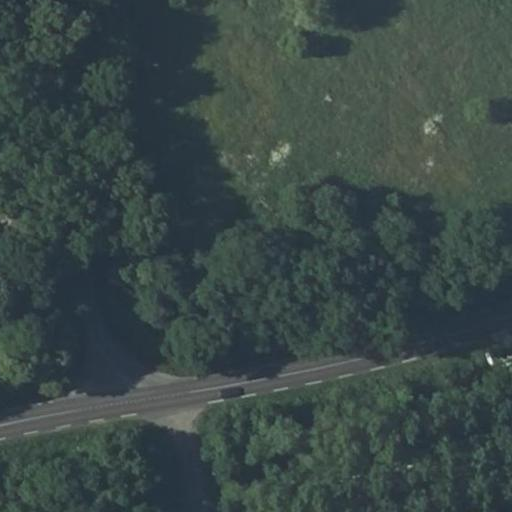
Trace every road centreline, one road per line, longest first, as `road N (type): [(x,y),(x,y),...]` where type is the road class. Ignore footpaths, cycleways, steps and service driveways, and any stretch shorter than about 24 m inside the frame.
road 1 (residential): [(118,404),(90,294),(58,0)]
road 2 (tertiary): [(118,404),(318,369),(511,315)]
road 3 (tertiary): [(0,426),(118,404)]
